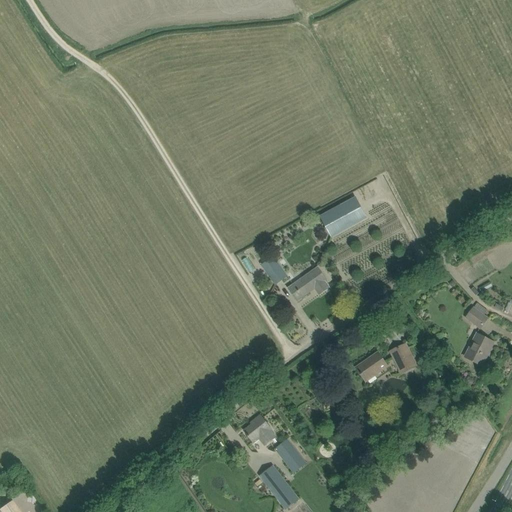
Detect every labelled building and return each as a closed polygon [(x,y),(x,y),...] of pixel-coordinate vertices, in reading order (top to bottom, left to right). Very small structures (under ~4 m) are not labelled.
[(320,216),(327,229),(332,238),(367,219),(362,210),(355,197),(320,216)] [(273,257),(261,265),(275,285),(287,276),(273,257)] [(327,281),(324,277),(318,268),(296,283),(288,289),(294,297),(294,296),(298,293),(302,298),(309,293),(309,292),(314,288),(319,295),(329,288),(325,282),(327,281)] [(474,308),(466,318),(480,329),(488,318),(474,308)] [(467,358),(482,366),(494,343),(477,334),(472,342),(475,343),(467,358)] [(390,352),(395,361),(401,374),(416,366),(406,345),(390,352)] [(356,367),(362,376),(365,381),(387,367),(383,361),(378,353),(356,367)] [(329,395),(322,396),(323,408),(328,408),(328,405),(331,405),(329,395)] [(244,431),(250,439),(253,443),(258,439),(264,446),(276,437),(270,429),(260,416),(253,421),(255,423),(244,431)] [(295,473),(307,464),(287,440),(275,450),(295,473)] [(260,477),(286,510),(299,500),(273,467),(260,477)] [(18,511),(11,501),(0,508),(0,510),(1,511),(18,511)]
